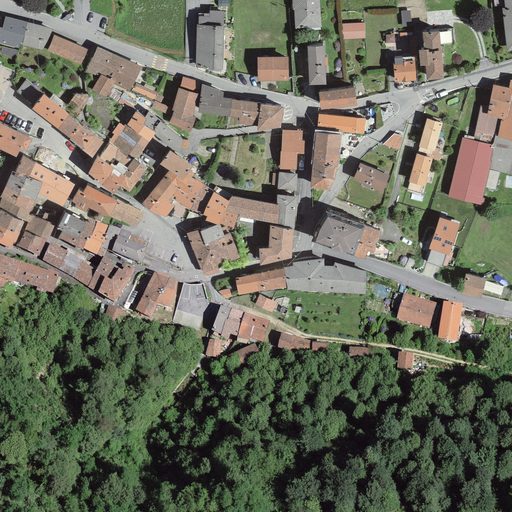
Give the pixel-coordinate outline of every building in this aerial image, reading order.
[(321,0),(295,0),(297,30),(323,29),(321,0)] [(511,0),(497,0),(505,55),(511,54),(511,0)] [(52,32),(6,20),(4,29),(0,27),(0,43),(21,49),(22,43),(47,50),(52,32)] [(364,24),(342,25),(343,41),(365,40),(364,24)] [(228,27),(201,27),(200,70),(227,71),(228,27)] [(445,30),(424,32),(429,81),(450,78),(445,30)] [(393,34),(385,34),(385,42),(394,42),(393,34)] [(56,36),(49,52),(81,65),(88,50),(56,36)] [(331,47),(313,48),(314,83),(332,82),(331,47)] [(99,50),(88,71),(100,77),(92,92),(108,100),(115,85),(130,93),(141,72),(99,50)] [(290,58),(259,57),(259,81),(290,81),(290,58)] [(419,65),(399,67),(401,83),(420,81),(419,65)] [(17,93),(35,106),(46,93),(29,79),(17,93)] [(135,91),(156,97),(159,87),(138,81),(135,91)] [(511,87),(487,82),(476,135),(501,141),(495,170),(511,173),(511,87)] [(360,86),(323,91),(324,105),(361,100),(360,86)] [(76,88),(68,104),(81,110),(89,94),(76,88)] [(204,94),(182,88),(174,122),(196,128),(204,94)] [(289,106),(210,92),(206,115),(286,128),(289,106)] [(46,93),(35,106),(95,155),(106,141),(46,93)] [(155,130),(134,117),(116,144),(137,158),(155,130)] [(370,120),(322,117),(313,186),(334,188),(344,135),(368,137),(370,120)] [(184,138),(160,118),(153,128),(156,130),(154,132),(177,150),(184,138)] [(445,123),(428,119),(413,181),(430,185),(445,123)] [(0,123),(0,141),(22,152),(29,138),(0,123)] [(306,134),(282,133),(278,221),(302,222),(306,134)] [(393,133),(381,143),(397,150),(401,136),(393,133)] [(495,145),(461,138),(450,193),(484,200),(495,145)] [(149,168),(116,144),(97,170),(129,194),(149,168)] [(199,167),(174,151),(166,164),(171,170),(149,202),(166,214),(179,196),(199,210),(212,192),(192,178),(199,167)] [(26,158),(16,178),(40,191),(64,204),(75,184),(26,158)] [(393,179),(360,165),(354,180),(386,194),(393,179)] [(16,178),(2,207),(26,220),(29,214),(40,191),(16,178)] [(143,213),(88,188),(80,204),(136,229),(143,213)] [(277,202),(218,191),(205,215),(239,226),(241,215),(273,221),(277,202)] [(0,210),(0,244),(10,250),(21,229),(26,220),(2,207),(0,210)] [(385,229),(335,212),(317,240),(374,259),(385,229)] [(53,223),(29,214),(26,220),(21,229),(46,238),(53,223)] [(114,232),(70,214),(59,240),(104,258),(114,232)] [(448,255),(459,223),(438,215),(427,247),(448,255)] [(293,228),(268,224),(267,247),(258,247),(258,264),(290,256),(293,228)] [(226,226),(188,233),(204,270),(237,256),(226,226)] [(46,238),(21,229),(10,250),(35,259),(46,238)] [(145,246),(118,236),(111,255),(137,265),(145,246)] [(104,272),(54,244),(44,262),(119,304),(134,277),(109,263),(104,272)] [(321,258),(287,267),(290,288),(367,294),(369,272),(321,258)] [(47,273),(0,259),(0,277),(54,294),(60,274),(48,271),(47,273)] [(478,272),(461,267),(455,284),(473,289),(478,272)] [(278,268),(235,276),(238,294),(282,286),(278,268)] [(178,283),(154,276),(135,305),(168,314),(178,283)] [(492,280),(491,286),(502,289),(504,282),(492,280)] [(229,288),(218,291),(226,298),(232,297),(229,288)] [(425,302),(392,291),(386,310),(419,320),(425,302)] [(277,301),(260,294),(255,305),(272,313),(277,301)] [(453,305),(436,301),(430,327),(447,331),(453,305)] [(123,319),(124,308),(108,308),(107,318),(123,319)] [(270,326),(221,310),(211,336),(247,346),(250,341),(263,346),(270,326)] [(312,344),(281,336),(278,350),(312,359),(312,360),(326,361),(326,345),(312,344)] [(221,344),(207,342),(204,359),(218,362),(221,344)] [(254,347),(227,359),(234,373),(260,360),(254,347)] [(370,351),(349,351),(349,364),(370,364),(370,351)] [(413,358),(398,357),(397,370),(412,371),(413,358)]
